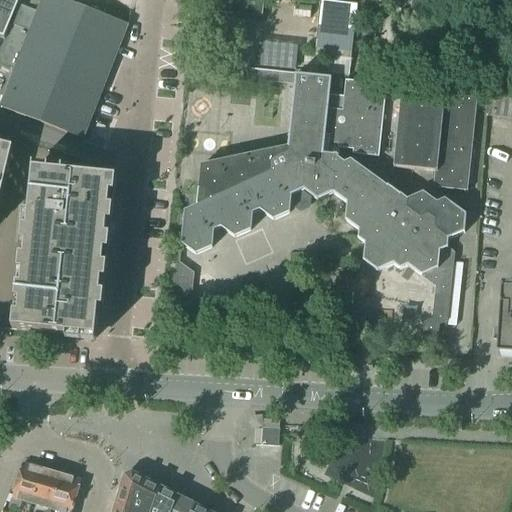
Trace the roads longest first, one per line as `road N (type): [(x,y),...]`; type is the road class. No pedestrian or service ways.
road 1 (unclassified): [(162,0),(122,384)]
road 2 (residential): [(511,407),(219,390)]
road 3 (residential): [(280,511),(246,491),(218,452),(219,390)]
road 4 (residential): [(92,511),(101,484),(94,464),(22,439)]
